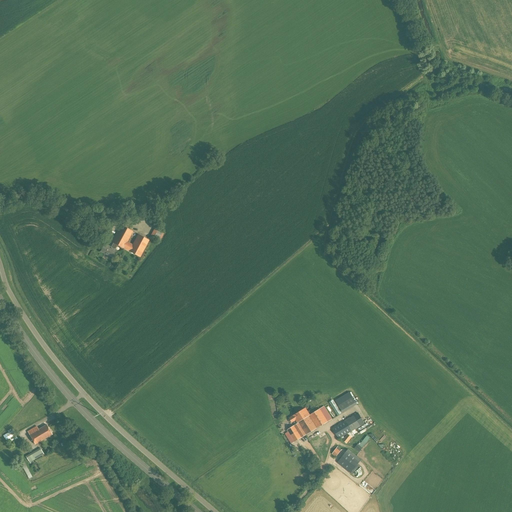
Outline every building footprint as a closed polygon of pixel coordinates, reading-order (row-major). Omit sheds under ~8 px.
[(133,244),(127,242),(133,231),(121,225),(111,242),(113,243),(111,247),(105,244),(101,252),(112,258),(116,250),(115,249),(117,245),(140,257),(149,240),(138,234),(133,244)] [(152,235),(160,238),(163,231),(155,228),(152,235)] [(338,415),(342,413),(333,399),(330,402),(338,415)] [(343,413),(350,408),(345,401),(338,405),(343,413)] [(300,425),(306,435),(329,421),(322,409),(311,416),(306,408),(297,413),(300,418),(299,418),(303,424),(300,425)] [(287,430),(295,441),(306,435),(300,425),(303,424),(299,418),(300,418),(297,413),(289,418),(290,418),(288,419),(290,423),(292,422),(296,420),(298,423),(287,430)] [(345,420),(332,428),(339,439),(352,431),(345,420)] [(52,434),(46,425),(38,429),(36,426),(27,431),(35,444),(52,434)] [(11,431),(10,429),(7,431),(8,432),(3,435),(6,440),(16,435),(13,430),(11,431)] [(347,444),(352,437),(348,434),(343,440),(347,444)] [(359,452),(364,445),(360,442),(358,444),(354,448),(359,452)] [(338,446),(331,454),(335,457),(342,449),(338,446)] [(26,456),(29,462),(33,460),(35,459),(31,453),(26,456)] [(350,473),(358,464),(345,453),(337,463),(350,473)]
